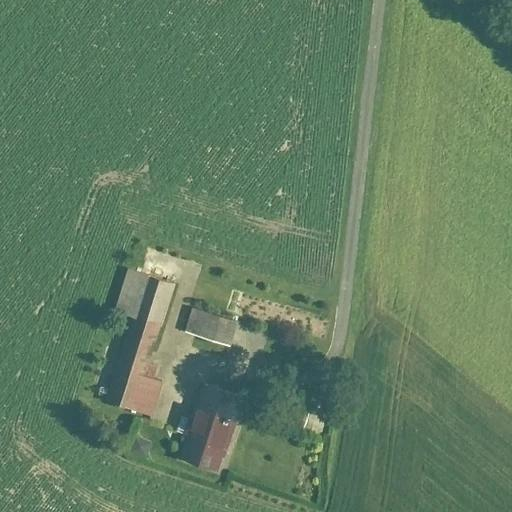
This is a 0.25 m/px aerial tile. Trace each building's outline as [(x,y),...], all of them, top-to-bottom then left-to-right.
[(171,284),(130,271),(115,318),(128,322),(104,396),(160,414),(172,379),(143,370),(171,284)] [(196,306),(186,336),(233,351),(243,321),(196,306)] [(235,400),(198,389),(178,455),(215,466),(235,400)] [(305,409),(270,398),(263,419),(298,431),(305,409)] [(92,406),(84,431),(110,439),(117,413),(92,406)]
